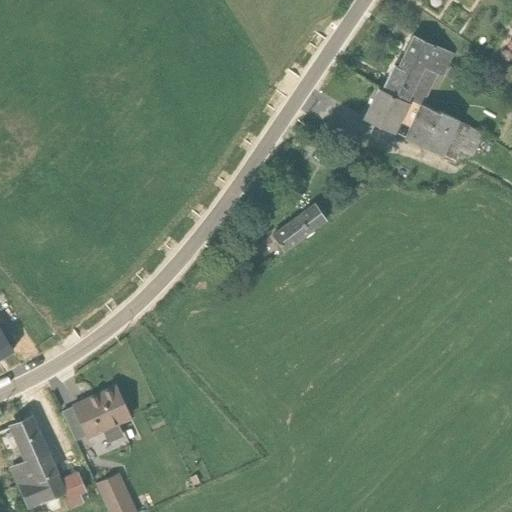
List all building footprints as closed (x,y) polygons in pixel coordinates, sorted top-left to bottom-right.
[(380,90),(406,103),(408,99),(423,68),(435,73),(441,76),(442,75),(453,80),(457,71),(447,65),(452,54),(413,35),(397,68),(392,65),(380,90)] [(423,68),(408,99),(418,103),(435,73),(423,68)] [(406,103),(380,90),(377,88),(363,118),(386,130),(393,133),(408,103),(406,103)] [(437,112),(418,103),(402,138),(454,160),(458,150),(470,156),(482,132),(437,110),(437,112)] [(287,225),(271,236),(283,253),(326,220),(314,205),(287,225)] [(0,357),(12,350),(0,330),(0,357)] [(71,406),(85,436),(86,439),(102,431),(106,442),(121,435),(116,424),(130,418),(115,386),(71,406)] [(85,436),(71,406),(61,411),(74,441),(85,436)] [(25,460),(8,467),(7,467),(26,509),(59,494),(66,509),(83,502),(79,493),(85,491),(76,470),(57,477),(30,418),(10,427),(11,430),(25,460)] [(25,460),(11,430),(0,434),(0,448),(8,467),(25,460)] [(135,511),(117,472),(94,483),(107,511),(135,511)]
